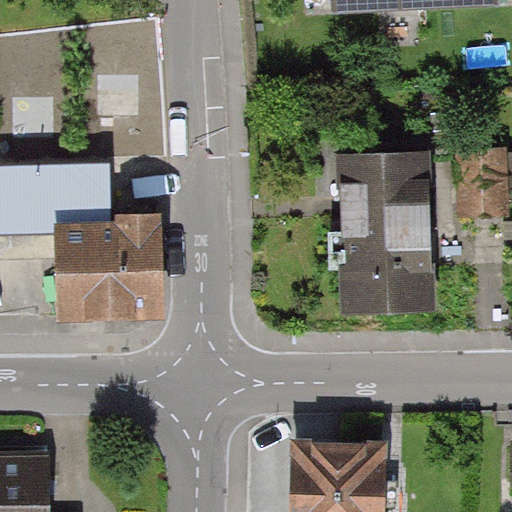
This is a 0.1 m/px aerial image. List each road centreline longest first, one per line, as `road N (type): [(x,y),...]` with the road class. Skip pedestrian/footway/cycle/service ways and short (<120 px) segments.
road 1 (residential): [(194,0),(204,101),(197,388)]
road 2 (unclassified): [(197,388),(511,383)]
road 3 (unclassified): [(0,388),(197,388)]
road 4 (residential): [(197,388),(197,511)]
